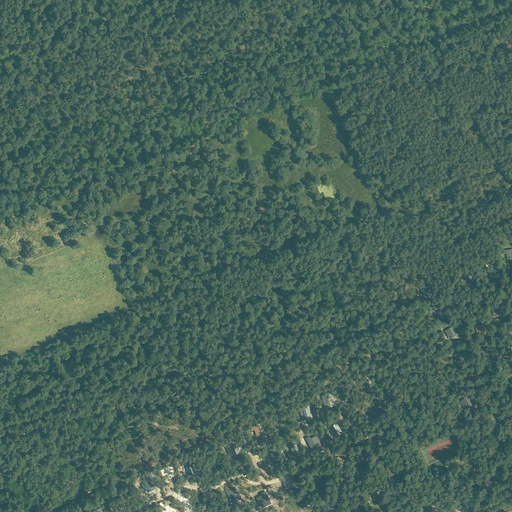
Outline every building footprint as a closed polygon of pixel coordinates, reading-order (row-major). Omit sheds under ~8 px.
[(511,256),(511,248),(503,250),(504,253),(507,253),(507,257),(510,257),(510,258),(511,258),(511,257),(511,256)] [(499,271),(492,274),(494,281),(501,279),(499,273),(501,272),(500,270),(499,271)] [(471,275),(464,277),(466,285),(473,283),(472,277),(473,277),(473,275),(471,275)] [(421,289),(424,296),(427,295),(428,295),(427,294),(431,293),(428,287),(430,286),(429,285),(427,285),(428,286),(421,289)] [(431,310),(433,313),(434,312),(436,317),(438,315),(439,316),(440,316),(439,315),(443,313),(440,308),(442,307),(441,305),(439,306),(431,310)] [(493,307),(494,315),(497,314),(497,315),(498,315),(497,314),(501,313),(502,316),(504,316),(503,305),(500,305),(500,306),(493,307)] [(484,320),(482,321),(475,323),(477,331),(484,329),(485,332),(487,331),(484,320)] [(458,338),(454,327),(452,328),(446,331),(449,338),(451,337),(451,338),(452,338),(452,337),(455,335),(457,338),(458,338)] [(492,358),(494,357),(490,347),(488,347),(488,348),(482,350),(484,358),(486,357),(487,357),(488,357),(487,356),(491,355),(492,358)] [(461,361),(465,359),(466,362),(468,360),(463,350),(461,352),(455,355),(458,362),(460,361),(461,362),(462,361),(461,361)] [(448,381),(449,389),(451,389),(452,389),(452,388),(456,388),(457,391),(459,390),(457,379),(455,380),(448,381)] [(352,384),(345,388),(348,395),(355,391),(352,384)] [(333,394),(324,397),(327,406),(332,404),(333,406),(337,405),(333,394)] [(468,406),(471,405),(473,408),(475,407),(473,403),(471,404),(469,399),(471,399),(470,397),(468,397),(468,398),(462,400),(465,408),(467,407),(467,408),(468,407),(468,406)] [(383,412),(379,404),(369,409),(371,412),(373,411),(375,415),(378,413),(378,414),(383,412)] [(307,409),(298,412),(301,422),(306,420),(307,422),(311,420),(307,409)] [(495,410),(488,411),(489,419),(496,418),(495,412),(497,411),(496,409),(495,410)] [(337,421),(328,425),(333,435),(340,432),(336,424),(338,423),(337,421)] [(254,429),(257,434),(264,431),(261,424),(252,427),(253,430),(254,429)] [(385,440),(382,434),(375,437),(378,444),(385,441),(386,443),(388,442),(387,439),(385,440)] [(318,438),(310,442),(314,449),(321,446),(318,438)] [(439,447),(441,452),(437,453),(439,459),(448,456),(447,454),(455,451),(452,442),(439,447)] [(294,443),(288,446),(293,457),(297,456),(297,457),(300,456),(294,443)] [(236,444),(228,448),(232,455),(239,452),(236,444)] [(270,464),(277,461),(273,452),(263,457),(264,459),(267,458),(270,464)] [(362,453),(355,455),(358,462),(365,459),(365,461),(368,460),(367,457),(364,458),(362,453)] [(195,459),(196,459),(196,458),(186,463),(188,466),(189,465),(191,469),(190,470),(191,473),(200,468),(199,468),(195,459)] [(396,471),(393,465),(386,469),(390,475),(396,472),(397,473),(399,472),(398,470),(396,471)] [(170,466),(163,469),(166,476),(174,473),(170,466)] [(313,474),(311,474),(310,475),(311,477),(314,476),(316,481),(322,478),(318,471),(313,474)] [(150,477),(143,480),(146,487),(153,484),(150,477)] [(232,503),(238,500),(236,496),(239,495),(237,489),(231,491),(230,490),(227,491),(232,503)] [(372,493),(374,500),(381,497),(381,499),(384,498),(383,495),(381,496),(378,489),(375,491),(376,491),(372,493)] [(263,502),(265,506),(271,503),(265,491),(261,493),(262,495),(257,497),(260,504),(263,502)] [(181,497),(187,510),(194,507),(189,496),(184,498),(183,496),(181,497)] [(327,511),(327,502),(323,503),(324,505),(316,509),(317,511),(327,511)]
